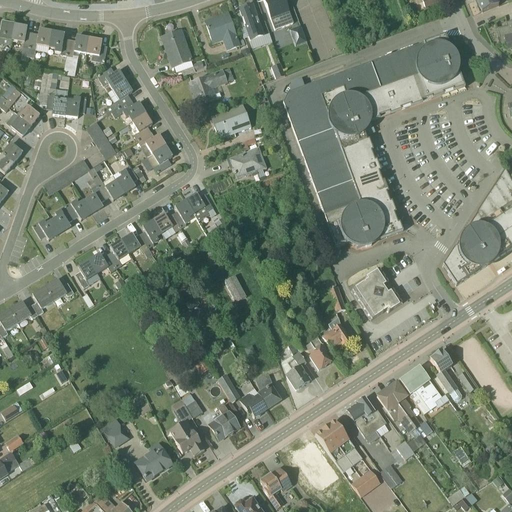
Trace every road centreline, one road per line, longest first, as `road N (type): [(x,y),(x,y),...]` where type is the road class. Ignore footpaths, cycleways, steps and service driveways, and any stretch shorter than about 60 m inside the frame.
road 1 (residential): [(125,15),(134,63),(189,152),(190,171),(7,292)]
road 2 (primary): [(168,511),(481,303)]
